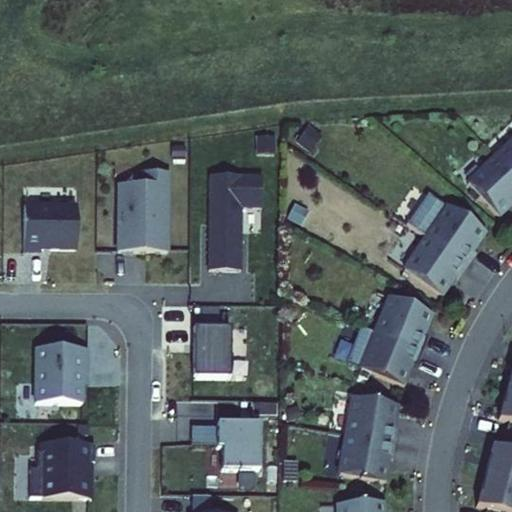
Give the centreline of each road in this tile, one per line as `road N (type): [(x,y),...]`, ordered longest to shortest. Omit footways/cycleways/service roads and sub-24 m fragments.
road 1 (residential): [(136,511),(138,340),(131,320),(97,306),(0,304)]
road 2 (residential): [(438,511),(457,399),(511,287)]
